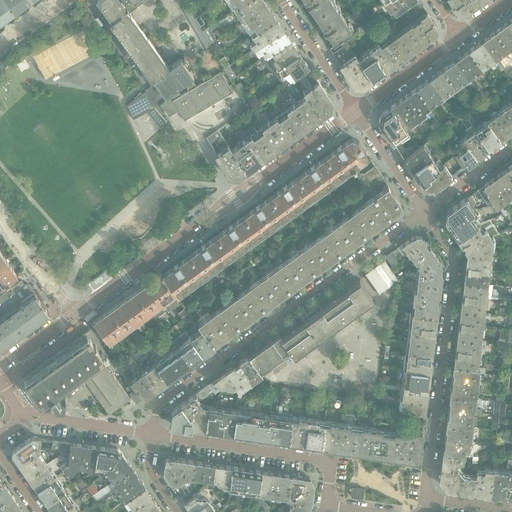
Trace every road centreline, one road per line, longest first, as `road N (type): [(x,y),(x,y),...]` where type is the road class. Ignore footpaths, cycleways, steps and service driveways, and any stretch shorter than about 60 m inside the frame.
road 1 (residential): [(152,435),(160,403),(423,212)]
road 2 (residential): [(73,315),(354,112)]
road 3 (residential): [(423,212),(454,267),(425,498)]
road 4 (residential): [(330,507),(325,462),(152,435)]
road 5 (residential): [(354,112),(279,0)]
road 6 (residential): [(354,112),(460,37)]
road 7 (residential): [(152,435),(26,416)]
road 8 (residential): [(0,213),(73,315)]
road 9 (residential): [(354,112),(423,212)]
